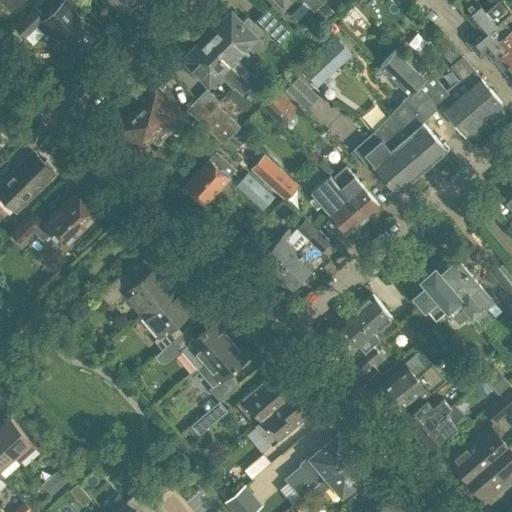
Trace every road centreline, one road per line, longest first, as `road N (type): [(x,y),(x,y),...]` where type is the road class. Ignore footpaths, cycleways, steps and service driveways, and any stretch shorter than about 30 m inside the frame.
road 1 (residential): [(291,331),(62,120)]
road 2 (residential): [(291,331),(511,140)]
road 3 (residential): [(444,511),(291,331)]
road 4 (residential): [(62,120),(183,0)]
